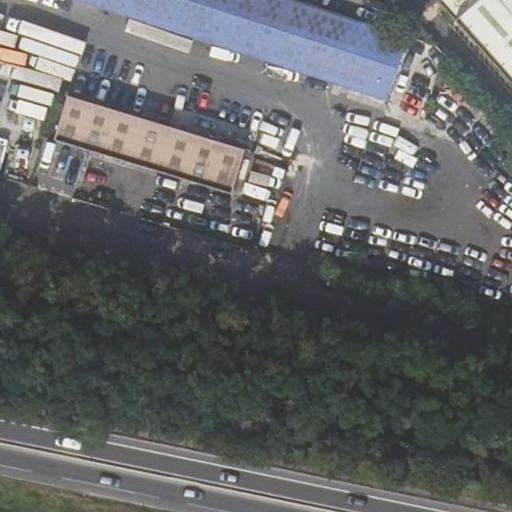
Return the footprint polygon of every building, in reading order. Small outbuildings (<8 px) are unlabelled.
[(85,0),(291,67),(312,5),(296,0),(85,0)] [(437,0),(436,2),(452,21),(475,0),(437,0)] [(511,0),(475,0),(452,21),(511,88),(511,0)] [(406,38),(401,36),(401,34),(312,5),(291,67),(387,99),(406,38)] [(428,51),(441,67),(448,61),(434,45),(428,51)] [(68,91),(55,135),(233,193),(248,150),(68,91)] [(0,149),(16,155),(31,109),(0,99),(0,149)] [(253,151),(248,150),(233,193),(238,195),(253,151)]
